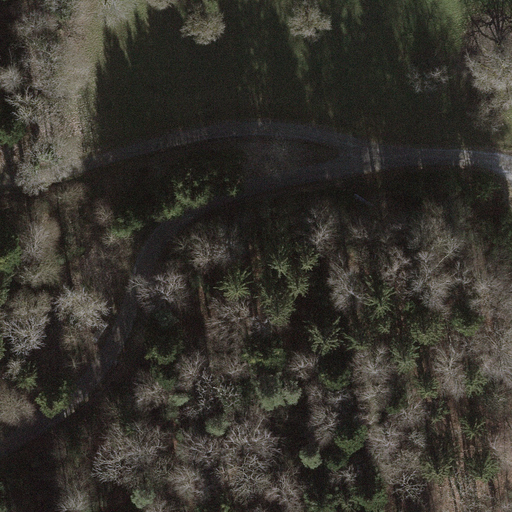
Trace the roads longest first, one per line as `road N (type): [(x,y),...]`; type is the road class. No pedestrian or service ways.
road 1 (track): [(379,161),(225,198),(176,221),(147,267),(119,350),(88,394),(0,453)]
road 2 (track): [(0,183),(221,132),(320,137),(379,161)]
road 3 (track): [(379,161),(511,169)]
